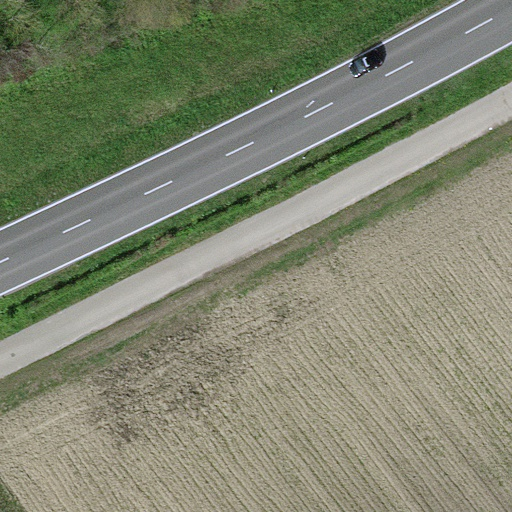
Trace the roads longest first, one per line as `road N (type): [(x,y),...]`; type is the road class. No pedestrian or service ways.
road 1 (track): [(0,356),(511,97)]
road 2 (primary): [(0,261),(288,125),(511,7)]
